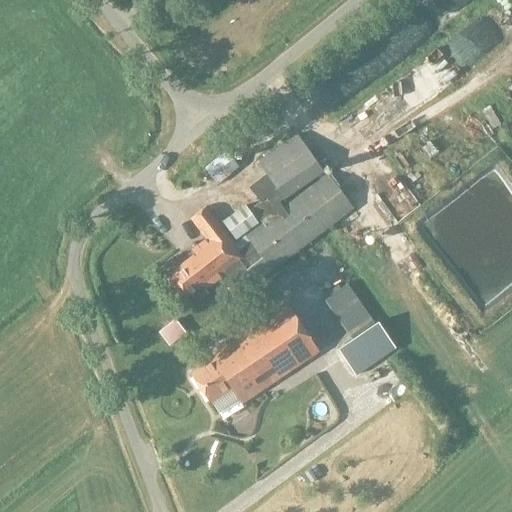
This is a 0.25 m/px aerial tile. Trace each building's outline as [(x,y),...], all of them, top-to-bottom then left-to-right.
[(511,0),(502,0),(511,9),(511,7),(511,0)] [(467,66),(508,21),(490,5),(449,49),(467,66)] [(391,85),(409,107),(443,80),(425,57),(391,85)] [(341,67),(324,83),(340,100),(357,84),(341,67)] [(458,135),(471,124),(456,108),(444,119),(458,135)] [(446,159),(458,150),(441,130),(429,139),(446,159)] [(467,150),(481,144),(477,133),(463,139),(467,150)] [(294,135),(256,164),(267,179),(256,187),(264,197),(250,209),(260,223),(232,244),(203,207),(188,219),(204,239),(189,252),(192,256),(163,277),(181,300),(188,308),(206,294),(203,290),(223,274),(234,288),(249,276),(255,284),(351,209),(294,135)] [(203,170),(215,186),(238,167),(226,152),(203,170)] [(234,240),(257,223),(243,205),(221,221),(234,240)] [(167,249),(188,239),(173,206),(152,216),(167,249)] [(354,376),(394,348),(376,323),(374,324),(346,284),(323,299),(350,340),(336,350),(354,376)] [(189,374),(208,403),(230,388),(241,404),(318,353),(285,304),(208,355),(211,359),(189,374)] [(183,332),(174,319),(156,332),(167,345),(183,332)] [(511,323),(497,338),(511,353),(511,323)] [(384,397),(403,386),(396,374),(377,384),(384,397)] [(299,465),(303,477),(316,473),(311,460),(299,465)]
